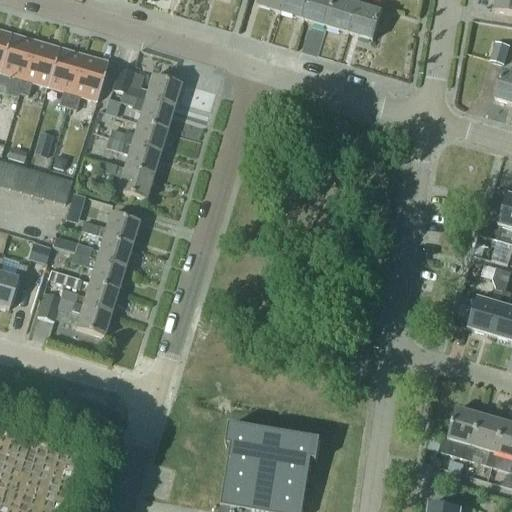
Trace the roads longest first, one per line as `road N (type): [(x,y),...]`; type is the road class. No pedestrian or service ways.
road 1 (residential): [(154,398),(258,72)]
road 2 (residential): [(258,72),(12,0)]
road 3 (residential): [(396,353),(430,122)]
road 4 (residential): [(430,122),(258,72)]
road 5 (residential): [(154,398),(0,348)]
road 6 (residential): [(511,497),(378,461)]
road 7 (residential): [(430,122),(450,0)]
road 8 (residential): [(511,388),(396,353)]
